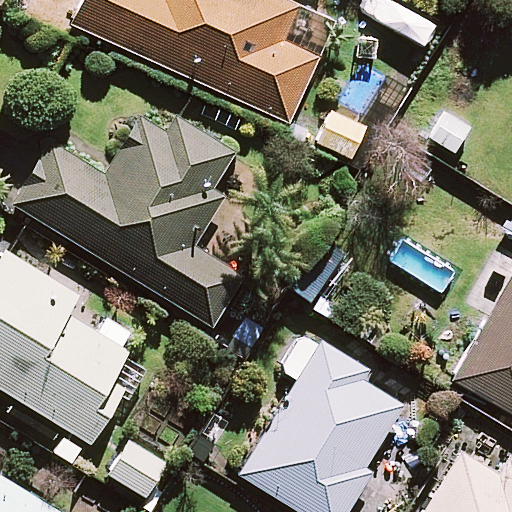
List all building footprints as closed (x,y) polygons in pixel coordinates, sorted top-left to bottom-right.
[(277,0),(80,0),(69,25),(285,124),(315,59),(279,42),(295,8),(277,0)] [(363,127),(328,113),(315,145),(350,160),(363,127)] [(160,135),(137,121),(103,177),(49,144),(11,206),(208,326),(238,277),(181,243),(234,156),(213,143),(171,117),(160,135)] [(0,259),(0,390),(89,444),(137,365),(112,350),(124,331),(103,319),(95,332),(69,316),(79,299),(3,253),(0,259)] [(511,272),(451,381),(511,415),(511,272)] [(359,380),(366,370),(317,340),(315,344),(300,335),(278,372),(294,381),(237,476),(296,511),(343,511),(359,486),(406,408),(359,380)] [(164,465),(129,441),(107,475),(142,498),(164,465)] [(495,475),(457,452),(421,511),(511,511),(511,462),(505,458),(495,475)] [(0,511),(53,511),(0,479),(0,511)]
